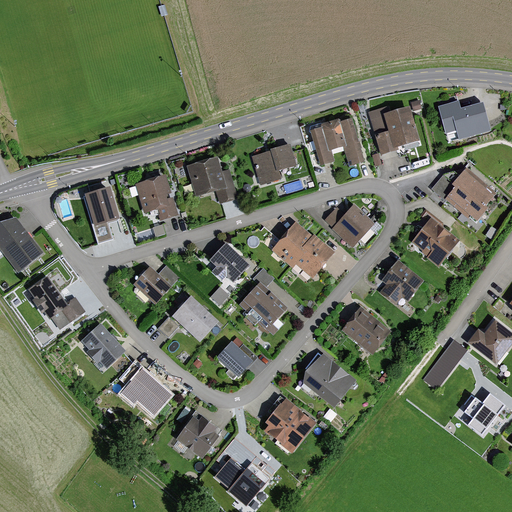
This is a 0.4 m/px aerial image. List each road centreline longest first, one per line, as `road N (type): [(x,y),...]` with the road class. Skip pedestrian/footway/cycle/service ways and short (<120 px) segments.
road 1 (tertiary): [(28,185),(365,87),(466,75),(511,80)]
road 2 (residential): [(382,189),(397,212),(389,239),(245,398),(209,395),(133,329),(88,272)]
road 3 (residential): [(88,272),(362,187),(382,189)]
road 4 (track): [(191,511),(85,419),(0,308)]
road 5 (track): [(298,511),(448,334)]
